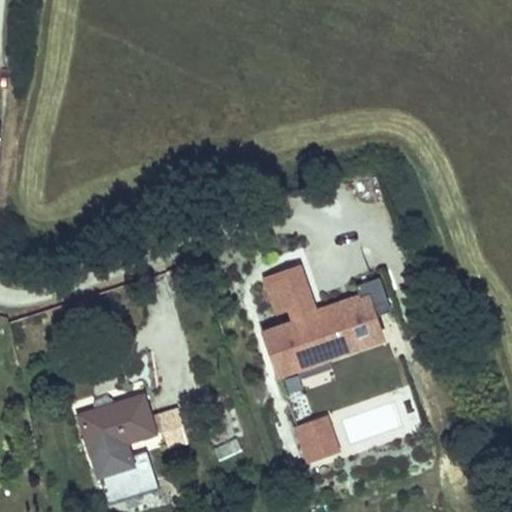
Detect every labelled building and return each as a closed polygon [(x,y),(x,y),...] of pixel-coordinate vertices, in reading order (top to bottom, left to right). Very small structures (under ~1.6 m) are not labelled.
[(264,331),(279,379),(386,344),(385,340),(399,335),(380,278),(358,285),(362,295),(317,310),(302,264),(264,276),(281,325),(264,331)] [(100,409),(80,415),(98,478),(136,467),(128,441),(155,432),(150,418),(143,395),(110,406),(112,412),(102,415),(100,409)] [(100,409),(102,415),(112,412),(110,406),(100,409)] [(187,440),(177,409),(150,418),(155,432),(165,429),(170,445),(187,440)] [(344,454),(331,418),(296,430),(308,466),(344,454)] [(220,460),(242,452),(239,442),(216,450),(220,460)]
